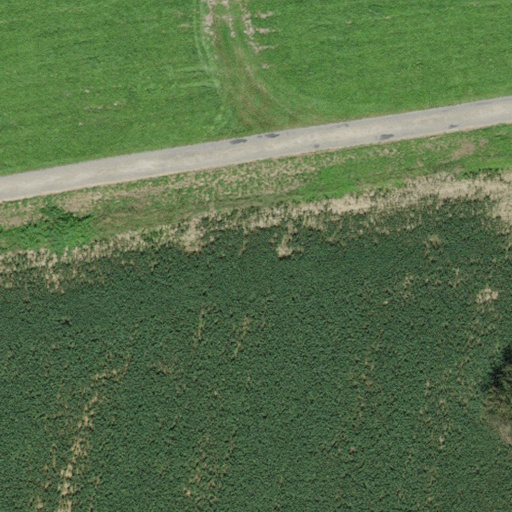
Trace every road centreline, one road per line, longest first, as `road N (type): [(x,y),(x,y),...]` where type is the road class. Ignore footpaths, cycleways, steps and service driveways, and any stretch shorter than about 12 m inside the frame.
road 1 (track): [(0,192),(511,109)]
road 2 (track): [(225,0),(234,150)]
